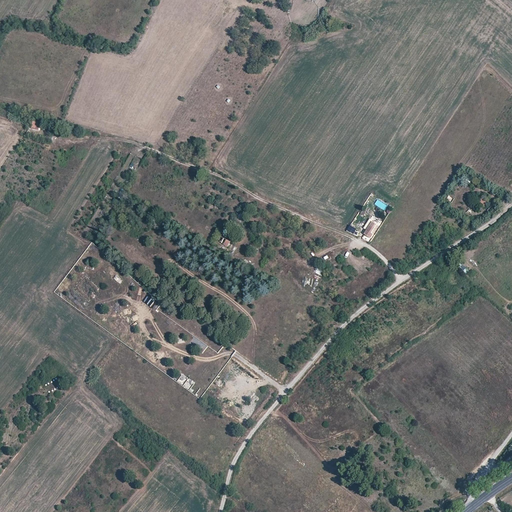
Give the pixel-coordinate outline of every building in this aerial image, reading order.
[(33,121),(32,128),(39,130),(40,122),(33,121)] [(365,228),(366,229),(364,234),(372,238),(379,225),(369,220),(365,228)] [(350,225),(347,231),(356,235),(359,229),(350,225)] [(228,247),(231,242),(224,238),(221,243),(228,247)] [(117,275),(114,278),(120,284),(123,281),(117,275)]
